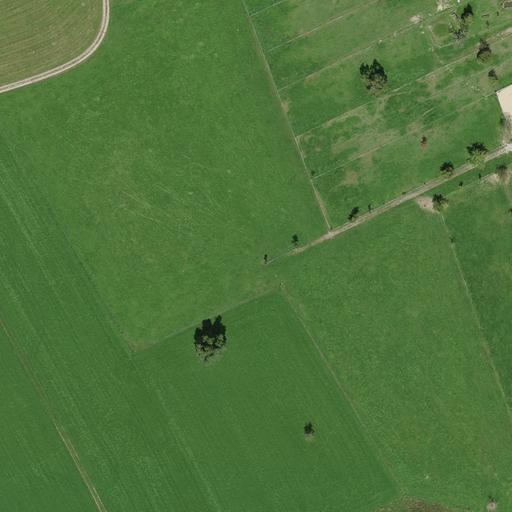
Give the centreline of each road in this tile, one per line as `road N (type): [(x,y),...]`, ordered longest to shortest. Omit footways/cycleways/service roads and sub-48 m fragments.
road 1 (track): [(0,315),(105,511)]
road 2 (track): [(112,0),(101,43),(75,63),(0,90)]
